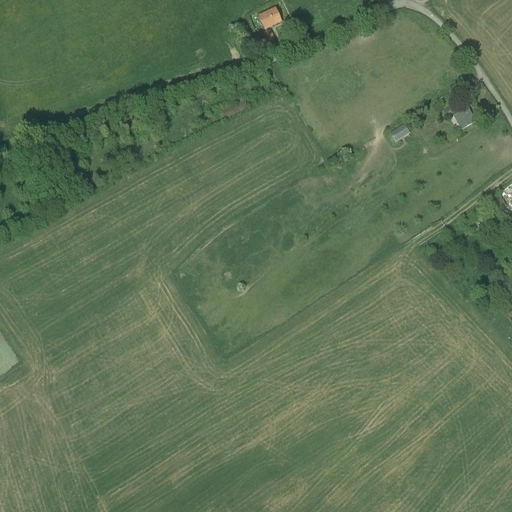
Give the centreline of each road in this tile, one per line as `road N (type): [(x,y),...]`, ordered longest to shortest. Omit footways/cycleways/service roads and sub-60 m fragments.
road 1 (unclassified): [(0,152),(304,47),(398,2)]
road 2 (unclassified): [(398,2),(445,29),(511,123)]
